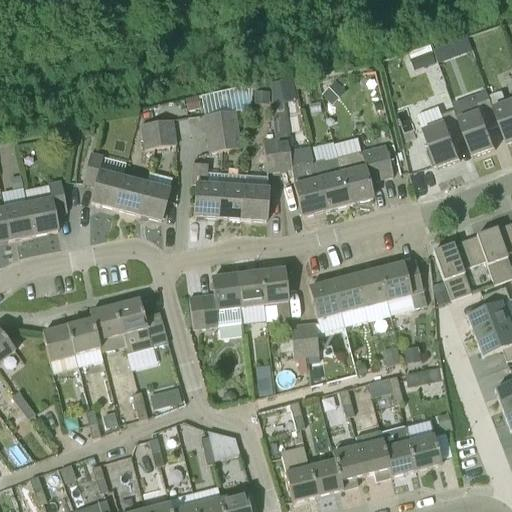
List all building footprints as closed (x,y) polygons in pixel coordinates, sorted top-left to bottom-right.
[(411,61),(422,57),(430,54),(428,48),(409,56),(411,61)] [(430,54),(422,57),(426,69),(435,65),(430,54)] [(292,81),(295,92),(308,88),(305,77),(292,81)] [(297,102),(292,82),(269,87),(274,107),(297,102)] [(333,83),(322,85),(325,98),(336,96),(333,83)] [(204,118),(235,113),(252,111),(249,88),(201,98),(204,118)] [(255,106),(268,107),(269,94),(256,93),(255,106)] [(511,103),(493,111),(500,129),(507,148),(506,148),(507,149),(511,146),(511,93),(511,94),(511,95),(511,103)] [(184,101),(187,113),(199,110),(196,98),(184,101)] [(480,115),(459,123),(465,140),(472,159),(471,159),(472,160),(495,152),(494,151),(487,131),(498,127),(499,129),(500,129),(493,111),(490,100),(476,105),(480,115)] [(465,140),(459,123),(454,112),(441,117),(445,126),(423,134),(430,153),(426,155),(432,170),(436,168),(437,171),(436,171),(437,172),(460,163),(459,162),(452,143),(463,139),(464,140),(465,140)] [(204,132),(237,128),(235,113),(204,118),(202,118),(204,132)] [(286,140),(284,116),(272,117),(274,141),(286,140)] [(141,140),(173,135),(171,123),(139,127),(141,140)] [(204,132),(206,145),(238,141),(237,128),(204,132)] [(173,135),(141,140),(143,153),(175,148),(173,135)] [(291,173),(290,169),(287,140),(274,142),(278,175),(291,173)] [(238,141),(206,145),(208,156),(240,151),(238,141)] [(266,176),(278,175),(274,142),(262,143),(266,176)] [(372,151),(380,183),(392,180),(384,148),(372,151)] [(336,160),(348,208),(372,202),(368,186),(380,183),(372,151),(360,154),(360,155),(336,160)] [(90,207),(113,213),(122,179),(99,173),(102,158),(90,155),(87,167),(82,187),(94,190),(90,207)] [(325,214),(348,208),(336,160),(325,163),(322,162),(315,163),(313,166),(313,167),(313,166),(325,214)] [(302,220),(325,214),(313,166),(311,164),(290,169),(291,173),(291,180),(302,220)] [(193,220),(217,222),(220,187),(206,186),(207,167),(192,166),(191,188),(195,187),(194,200),(193,220)] [(9,180),(12,193),(22,190),(20,178),(9,180)] [(113,213),(136,218),(144,185),(122,179),(113,213)] [(26,206),(33,240),(57,235),(54,218),(66,216),(62,196),(60,184),(47,187),(50,202),(26,206)] [(144,185),(136,218),(161,225),(169,191),(144,185)] [(217,222),(241,223),(243,189),(220,187),(217,222)] [(243,189),(241,223),(265,225),(268,190),(243,189)] [(10,244),(33,240),(26,206),(3,211),(10,244)] [(0,246),(10,244),(3,211),(0,211),(0,246)] [(496,232),(475,239),(475,240),(485,265),(493,289),(511,282),(511,276),(505,258),(511,255),(511,226),(501,231),(496,233),(496,232)] [(453,247),(432,255),(445,292),(450,304),(471,297),(462,273),(485,265),(475,240),(458,246),(458,247),(453,249),(453,247)] [(413,312),(426,308),(414,264),(402,267),(377,273),(385,305),(389,317),(413,312)] [(289,325),(286,292),(283,273),(258,276),(262,308),(275,307),(277,326),(289,325)] [(363,311),(385,305),(377,273),(354,279),(363,311)] [(239,311),(262,308),(258,276),(235,278),(239,311)] [(215,314),(239,311),(235,278),(211,281),(213,298),(200,300),(204,331),(217,329),(215,314)] [(340,317),(363,311),(354,279),(331,285),(340,317)] [(343,329),(340,317),(331,285),(308,291),(317,323),(320,335),(343,329)] [(485,311),(466,319),(474,340),(511,325),(511,324),(504,305),(509,303),(504,291),(481,299),(485,311)] [(445,292),(433,297),(437,308),(450,304),(445,292)] [(192,333),(204,331),(200,300),(188,302),(192,333)] [(167,346),(158,315),(143,319),(139,303),(114,309),(121,338),(126,357),(167,346)] [(97,345),(121,338),(114,309),(89,316),(97,345)] [(99,353),(97,345),(89,316),(78,318),(80,326),(66,330),(74,359),(99,353)] [(511,325),(474,340),(482,361),(482,360),(502,353),(506,365),(511,362),(511,325)] [(301,327),(305,360),(306,360),(317,359),(313,326),(301,327)] [(293,362),(305,360),(301,327),(289,328),(293,362)] [(49,366),(74,359),(66,330),(41,336),(49,366)] [(0,364),(14,354),(0,335),(0,364)] [(381,353),(385,368),(399,365),(395,349),(381,353)] [(401,353),(404,367),(419,363),(416,349),(401,353)] [(363,365),(355,367),(358,376),(366,374),(363,365)] [(511,381),(511,385),(494,393),(502,413),(511,408),(511,372),(509,374),(511,381)] [(418,389),(415,375),(405,377),(407,391),(418,389)] [(390,395),(398,393),(395,379),(387,382),(390,395)] [(272,398),(271,388),(258,389),(259,400),(272,398)] [(177,392),(163,396),(166,410),(181,406),(177,392)] [(341,408),(349,406),(345,393),(338,395),(341,408)] [(398,393),(390,395),(394,408),(401,406),(398,393)] [(233,406),(235,399),(231,394),(224,395),(221,402),(226,407),(233,406)] [(135,410),(142,408),(139,395),(131,397),(135,410)] [(19,412),(25,406),(17,396),(11,401),(19,412)] [(292,420),(299,418),(296,405),(288,407),(292,420)] [(25,406),(19,412),(27,423),(33,417),(25,406)] [(349,406),(341,408),(344,420),(352,419),(349,406)] [(142,408),(135,410),(138,423),(146,421),(142,408)] [(511,408),(502,413),(510,434),(511,433),(511,408)] [(88,429),(96,426),(92,413),(84,416),(88,429)] [(452,433),(449,417),(437,420),(440,436),(452,433)] [(299,418),(292,420),(295,433),(303,431),(299,418)] [(429,424),(404,430),(415,474),(440,468),(429,424)] [(96,426),(88,429),(91,442),(99,439),(96,426)] [(380,436),(381,442),(380,442),(390,481),(415,474),(404,430),(403,431),(403,430),(380,436)] [(39,456),(47,451),(37,434),(29,439),(39,456)] [(203,456),(211,454),(207,440),(199,442),(203,456)] [(151,457),(159,455),(155,442),(147,444),(151,457)] [(373,477),(375,485),(390,481),(380,442),(356,449),(364,479),(373,477)] [(333,464),(334,464),(341,493),(357,489),(355,481),(364,479),(356,449),(331,455),(333,464)] [(211,454),(203,456),(206,468),(214,466),(211,454)] [(159,455),(151,457),(154,470),(162,468),(159,455)] [(341,493),(334,464),(333,464),(309,470),(316,500),(341,493)] [(94,484),(102,481),(98,468),(90,471),(94,484)] [(292,506),(316,500),(309,470),(284,477),(292,506)] [(33,495),(41,492),(36,479),(28,483),(33,495)] [(102,481),(94,484),(98,497),(106,494),(102,481)] [(41,492),(33,495),(37,508),(45,505),(41,492)] [(219,502),(221,511),(248,511),(245,496),(219,502)] [(195,511),(221,511),(219,502),(195,508),(195,511)]
